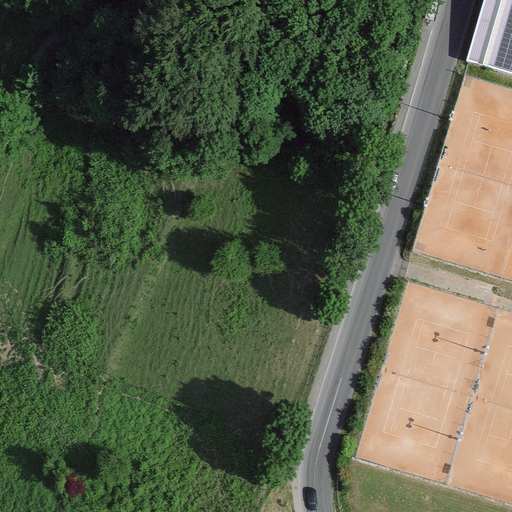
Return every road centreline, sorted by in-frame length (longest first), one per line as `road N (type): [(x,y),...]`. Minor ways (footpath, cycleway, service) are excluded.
road 1 (unclassified): [(322,511),(325,443),(459,0)]
road 2 (track): [(380,258),(511,302)]
road 3 (track): [(0,116),(72,14)]
